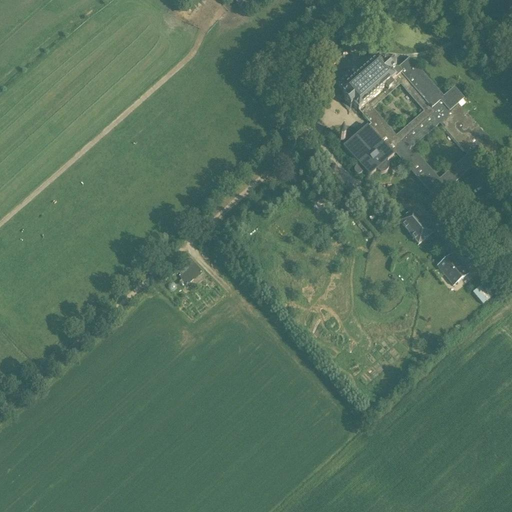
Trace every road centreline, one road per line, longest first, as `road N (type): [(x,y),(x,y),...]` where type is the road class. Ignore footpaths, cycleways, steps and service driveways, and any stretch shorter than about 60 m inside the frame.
road 1 (track): [(312,133),(0,413)]
road 2 (unclassified): [(312,133),(277,91),(277,73),(360,0)]
